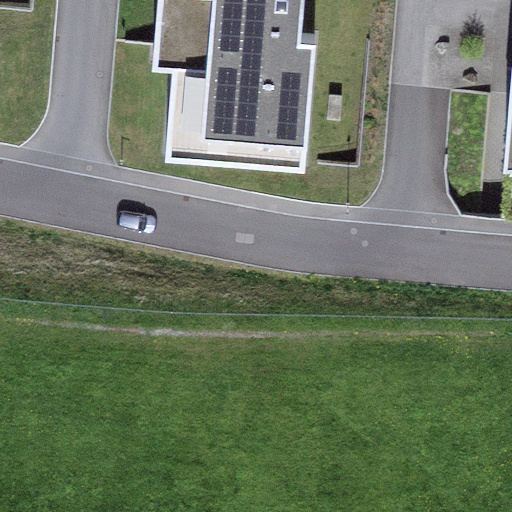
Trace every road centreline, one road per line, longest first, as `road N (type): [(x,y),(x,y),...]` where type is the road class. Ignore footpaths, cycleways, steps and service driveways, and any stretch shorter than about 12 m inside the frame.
road 1 (residential): [(66,204),(413,259)]
road 2 (residential): [(413,259),(435,0)]
road 3 (residential): [(66,204),(85,0)]
